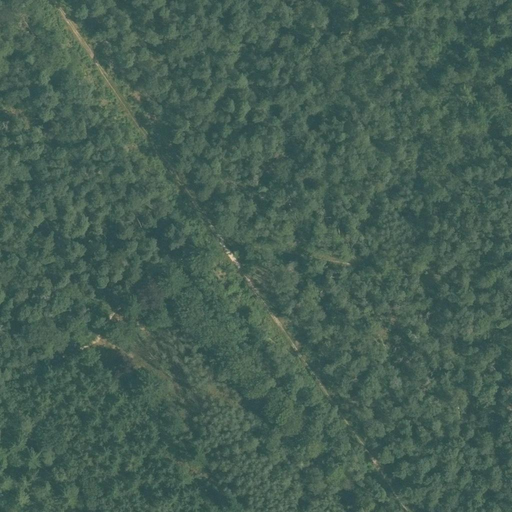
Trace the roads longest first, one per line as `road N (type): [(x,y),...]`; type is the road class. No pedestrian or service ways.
road 1 (track): [(217,235),(407,511)]
road 2 (track): [(503,297),(217,235)]
road 3 (track): [(217,235),(51,0)]
road 4 (track): [(217,235),(279,186),(357,0)]
road 5 (track): [(0,386),(100,342),(106,313),(217,235)]
road 6 (track): [(503,297),(481,511)]
